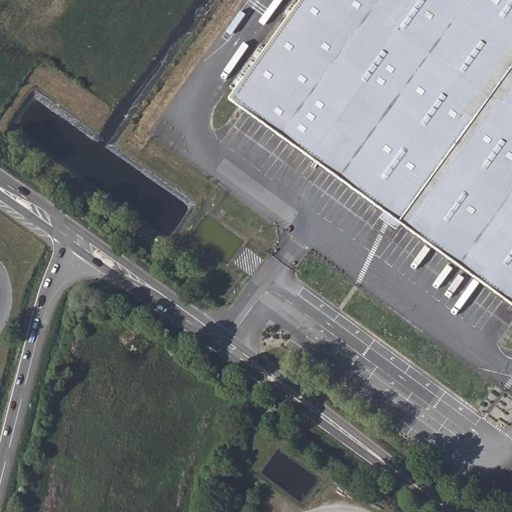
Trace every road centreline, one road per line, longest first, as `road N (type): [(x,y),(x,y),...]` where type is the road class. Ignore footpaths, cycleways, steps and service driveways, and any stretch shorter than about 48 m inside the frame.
road 1 (secondary): [(69,237),(450,511)]
road 2 (trunk): [(0,471),(69,237)]
